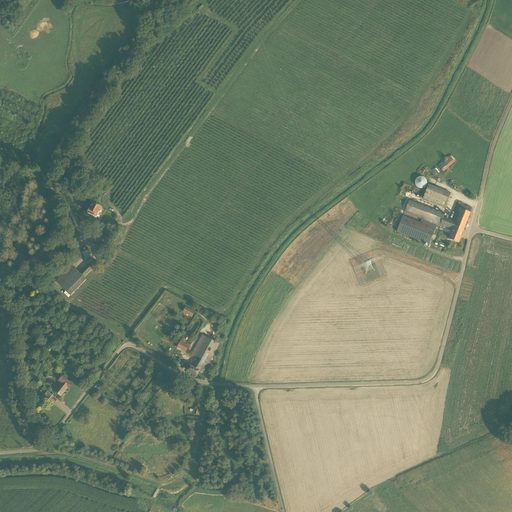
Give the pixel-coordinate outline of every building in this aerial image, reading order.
[(438,166),(444,172),(456,161),(450,155),(438,166)] [(424,176),(414,179),(418,190),(427,187),(424,176)] [(403,188),(413,191),(412,194),(421,197),(423,191),(405,185),(403,188)] [(445,207),(451,193),(428,185),(423,199),(445,207)] [(443,217),(445,214),(409,200),(404,213),(421,220),(420,224),(403,217),(397,232),(429,245),(437,225),(445,228),(445,226),(453,230),(449,239),(458,243),(472,208),(458,203),(451,220),(443,217)] [(100,212),(102,209),(92,204),(90,209),(88,210),(87,211),(88,213),(96,218),(99,212),(100,212)] [(86,260),(92,257),(87,248),(81,251),(86,260)] [(84,277),(85,277),(93,268),(89,264),(80,273),(84,277)] [(71,295),(74,292),(86,280),(71,265),(56,281),(71,295)] [(41,283),(51,271),(46,266),(35,278),(41,283)] [(182,312),(192,317),(195,312),(186,307),(182,312)] [(216,343),(203,335),(192,354),(199,358),(194,367),(190,365),(187,371),(196,376),(199,371),(202,373),(215,351),(219,345),(216,343)] [(187,351),(190,346),(181,341),(178,346),(187,351)] [(69,388),(72,384),(62,376),(59,381),(62,383),(55,392),(61,396),(68,388),(69,388)] [(34,380),(33,380),(29,386),(28,387),(34,391),(39,384),(34,380)] [(48,401),(53,395),(47,391),(43,397),(48,401)]
